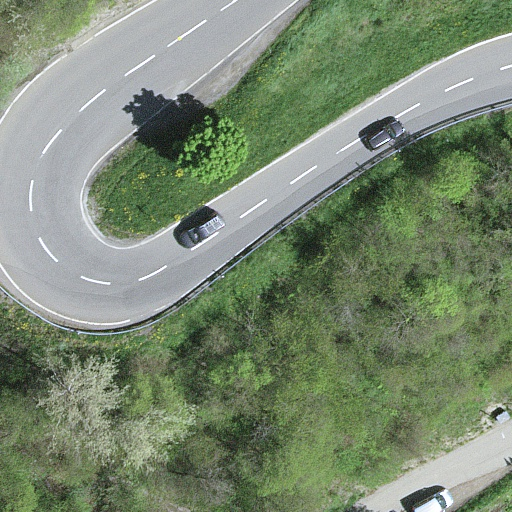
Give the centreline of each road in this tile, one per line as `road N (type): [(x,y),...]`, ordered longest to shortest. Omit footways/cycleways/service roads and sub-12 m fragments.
road 1 (tertiary): [(511,64),(403,111),(147,275),(105,282),(76,272),(44,243),(30,206),(38,158),(101,92),(235,0)]
road 2 (unclassified): [(511,438),(381,511)]
